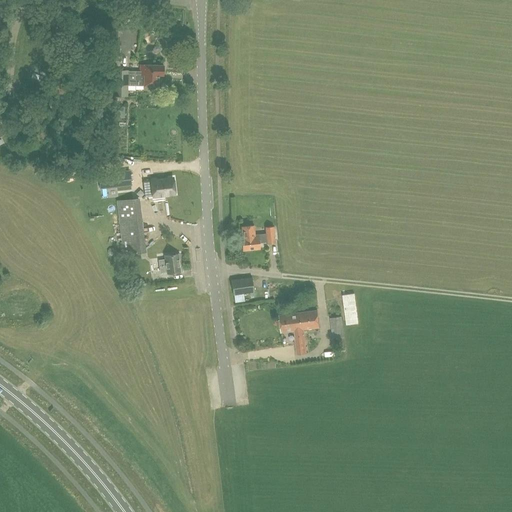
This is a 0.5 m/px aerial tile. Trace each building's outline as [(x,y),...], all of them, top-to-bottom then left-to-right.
[(10,0),(0,0),(0,20),(8,22),(10,0)] [(113,96),(114,118),(124,118),(124,107),(119,107),(119,96),(127,96),(127,85),(135,85),(135,71),(127,71),(127,69),(123,69),(119,69),(120,52),(114,52),(114,69),(113,69),(113,96)] [(135,71),(135,85),(150,86),(150,91),(158,91),(159,75),(163,75),(163,65),(140,65),(140,71),(135,71)] [(98,174),(100,188),(131,185),(130,170),(98,174)] [(155,193),(155,195),(163,195),(163,193),(176,193),(176,178),(146,178),(146,193),(155,193)] [(139,198),(116,201),(121,242),(119,242),(121,255),(124,254),(141,252),(146,252),(144,239),(139,198)] [(243,251),(260,249),(259,243),(266,242),(267,244),(276,242),(274,225),(265,227),(265,233),(258,234),(259,235),(255,235),(254,226),(241,227),(243,238),(242,238),(243,251)] [(160,273),(167,272),(167,273),(181,271),(179,253),(165,255),(165,259),(159,260),(160,273)] [(234,295),(254,292),(252,277),(232,280),(234,295)] [(279,315),(281,332),(294,330),(298,354),(307,353),(304,329),(320,327),(318,310),(279,315)] [(335,350),(346,348),(342,317),(331,318),(335,350)]
